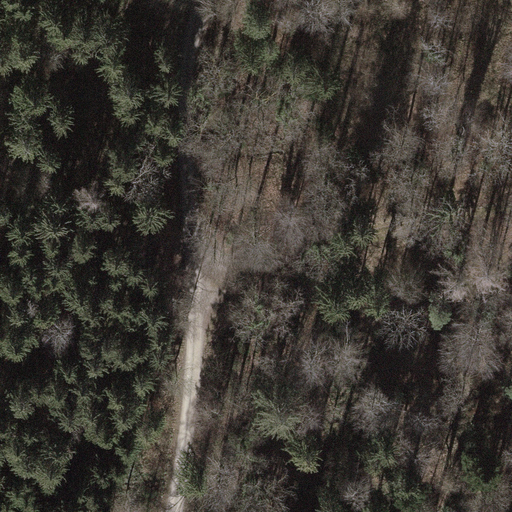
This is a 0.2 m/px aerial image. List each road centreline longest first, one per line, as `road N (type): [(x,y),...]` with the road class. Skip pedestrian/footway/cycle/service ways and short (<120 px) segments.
road 1 (unclassified): [(166,511),(186,340),(191,31),(203,0)]
road 2 (track): [(186,284),(511,211)]
